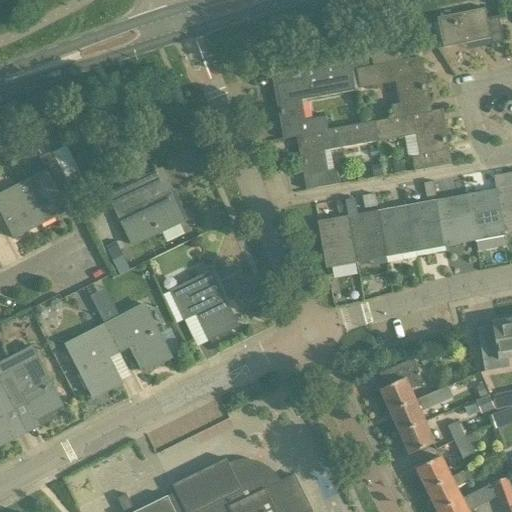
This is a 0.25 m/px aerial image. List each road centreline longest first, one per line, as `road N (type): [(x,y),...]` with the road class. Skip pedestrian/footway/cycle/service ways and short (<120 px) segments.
road 1 (residential): [(0,488),(305,331)]
road 2 (residential): [(305,331),(211,89)]
road 3 (residential): [(511,275),(305,331)]
road 4 (residential): [(391,511),(305,331)]
road 5 (primary): [(0,83),(180,22)]
road 6 (residential): [(511,155),(487,159),(459,86),(511,74)]
